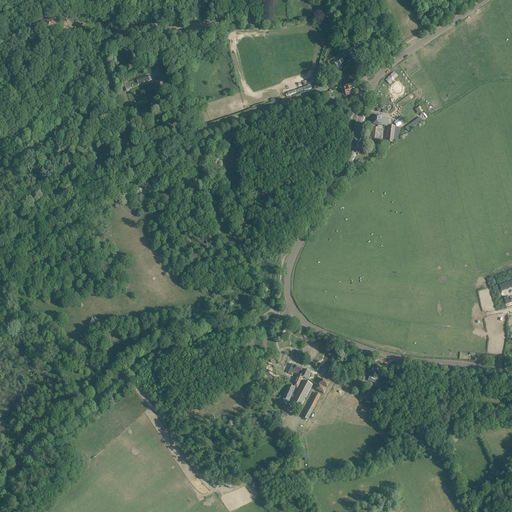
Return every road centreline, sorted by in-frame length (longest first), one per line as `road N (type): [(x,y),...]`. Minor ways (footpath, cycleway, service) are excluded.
road 1 (unknown): [(0,69),(155,145),(232,131),(240,142),(305,146),(345,134)]
road 2 (unclassified): [(0,489),(40,445),(151,356),(293,311)]
road 3 (unclassified): [(373,85),(343,82),(194,130),(163,58)]
road 4 (unclassified): [(293,311),(292,257),(345,168),(373,85)]
road 5 (unclassified): [(511,370),(393,357),(309,326),(293,311)]
road 6 (track): [(214,490),(125,376)]
road 7 (unclassified): [(373,85),(385,68),(484,0)]
